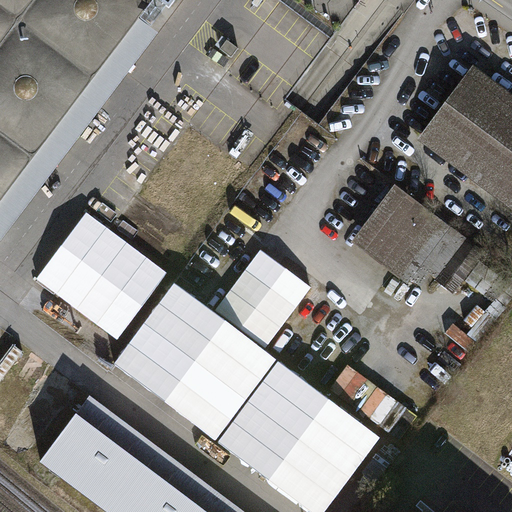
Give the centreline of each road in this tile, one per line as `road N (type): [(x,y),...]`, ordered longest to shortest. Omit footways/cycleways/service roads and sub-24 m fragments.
road 1 (unknown): [(448,0),(398,100),(310,232),(314,258),(380,307),(400,353),(331,471)]
road 2 (unknown): [(233,0),(27,271),(0,293)]
